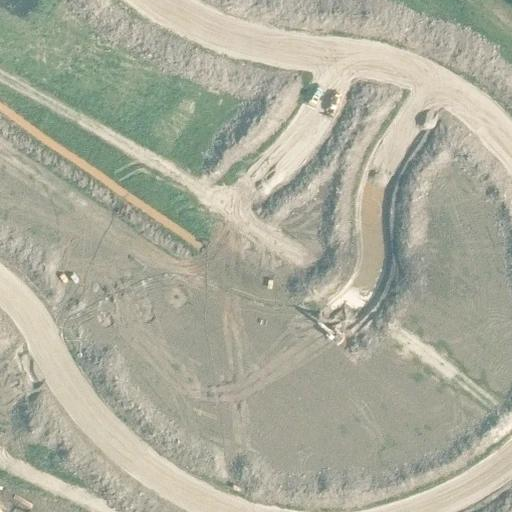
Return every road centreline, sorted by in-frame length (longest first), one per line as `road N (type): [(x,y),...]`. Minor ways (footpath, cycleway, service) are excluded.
road 1 (unknown): [(0,386),(41,347),(154,288),(188,285),(269,310),(315,308),(348,289),(361,259),(368,179),(384,146),(451,87)]
road 2 (residential): [(169,0),(262,34),(351,47),(435,76),(491,112),(511,140)]
road 3 (residential): [(230,511),(139,466),(87,416),(0,297)]
road 4 (unknown): [(259,174),(310,120),(323,92),(328,44)]
